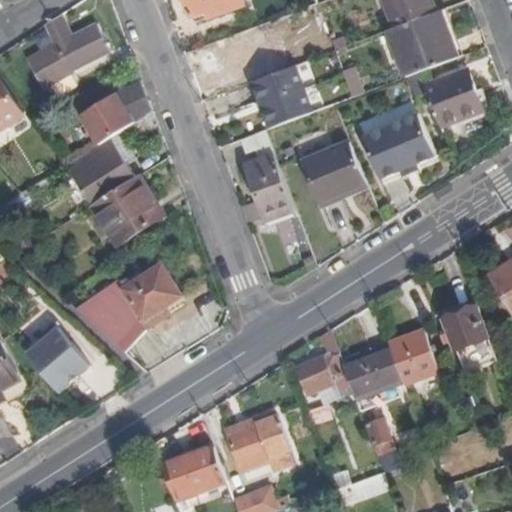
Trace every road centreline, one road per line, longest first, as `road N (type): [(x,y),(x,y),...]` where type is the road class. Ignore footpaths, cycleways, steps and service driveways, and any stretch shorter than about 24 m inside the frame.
road 1 (residential): [(264,338),(135,0)]
road 2 (secondary): [(0,506),(264,338)]
road 3 (secondary): [(264,338),(511,185)]
